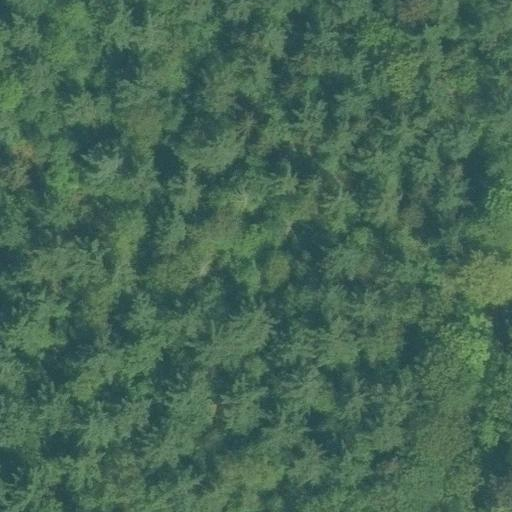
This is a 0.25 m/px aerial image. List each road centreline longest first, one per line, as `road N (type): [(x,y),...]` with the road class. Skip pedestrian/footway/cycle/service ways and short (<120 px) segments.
road 1 (track): [(202,0),(511,119)]
road 2 (unclassified): [(436,511),(511,297)]
